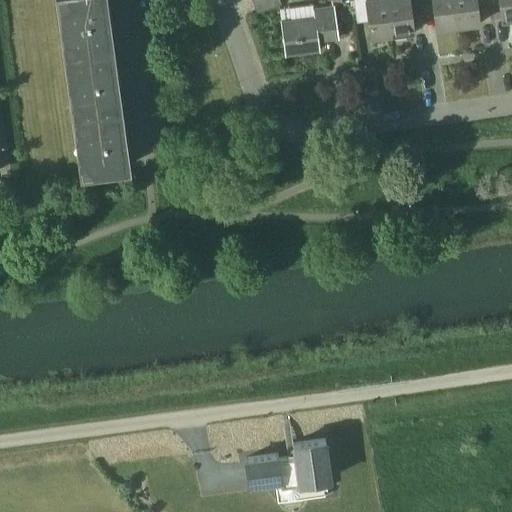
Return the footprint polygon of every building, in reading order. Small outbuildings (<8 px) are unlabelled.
[(106,0),(51,0),(74,171),(128,164),(106,0)] [(252,0),(256,11),(280,2),(279,0),(252,0)] [(367,13),(370,37),(391,34),(386,0),(353,0),(355,15),(367,13)] [(386,0),(391,34),(412,31),(409,7),(419,5),(418,0),(386,0)] [(433,4),(436,28),(457,25),(453,0),(418,0),(419,5),(433,4)] [(453,0),(457,25),(479,22),(475,0),(453,0)] [(511,0),(498,0),(501,19),(511,17),(511,0)] [(338,35),(334,5),(314,7),(313,4),(289,7),(290,17),(281,19),(286,53),(319,48),(317,38),(338,35)] [(278,499),(328,492),(326,477),(331,476),(325,437),(292,442),(294,455),(291,455),(278,457),(278,452),(245,457),(249,484),(275,480),(278,499)]
